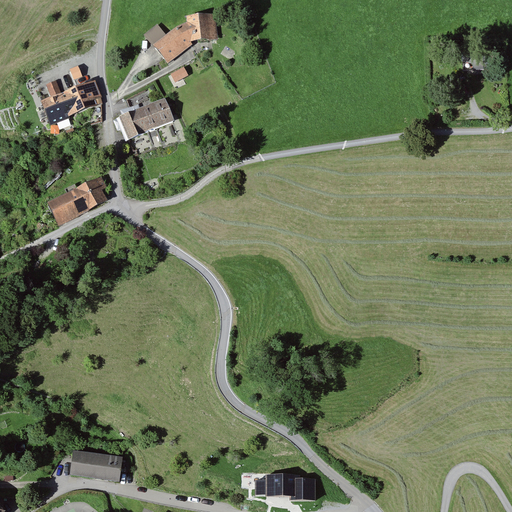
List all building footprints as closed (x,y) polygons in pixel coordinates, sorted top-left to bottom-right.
[(186,27),(154,49),(166,66),(194,47),(219,45),(217,17),(186,20),(186,27)] [(146,34),(155,46),(168,35),(159,24),(146,34)] [(492,52),(464,54),(465,73),(493,71),(492,52)] [(72,85),(86,80),(81,66),(67,70),(72,85)] [(177,83),(191,76),(186,67),(172,74),(177,83)] [(51,101),(40,106),(49,128),(98,109),(95,103),(101,100),(94,84),(61,97),(51,101)] [(56,84),(46,88),(51,101),(61,97),(56,84)] [(165,103),(116,123),(126,147),(175,128),(165,103)] [(102,179),(47,205),(58,228),(113,202),(102,179)] [(123,460),(74,455),(71,479),(120,484),(123,460)] [(270,479),(256,479),(256,496),(289,497),(290,477),(270,477),(270,479)] [(316,486),(290,485),(290,499),(316,501),(316,486)] [(321,497),(337,497),(337,488),(321,488),(321,497)]
